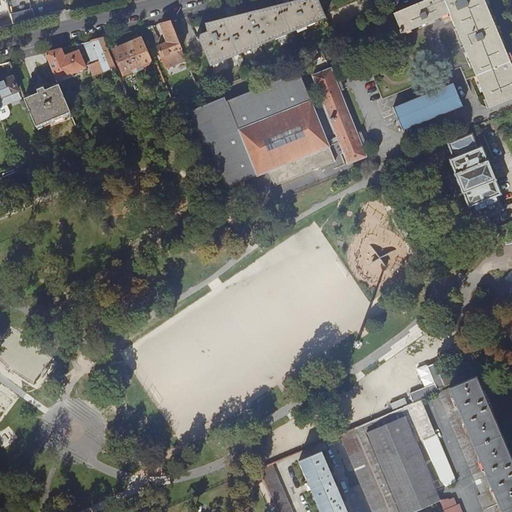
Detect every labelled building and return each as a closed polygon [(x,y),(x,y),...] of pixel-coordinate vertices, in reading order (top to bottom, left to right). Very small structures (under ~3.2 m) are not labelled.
[(302,0),(205,25),(207,32),(198,36),(212,67),(325,18),(318,0),(302,0)] [(396,13),(402,28),(400,29),(402,32),(443,15),(446,22),(454,19),(481,82),(485,81),(495,104),(511,96),(511,66),(486,6),(473,11),(467,0),(426,0),(395,13),(396,13)] [(467,0),(473,11),(486,6),(484,0),(467,0)] [(13,25),(36,19),(34,10),(11,16),(13,25)] [(158,48),(167,69),(187,61),(170,22),(160,25),(168,44),(158,48)] [(141,29),(149,46),(158,42),(151,27),(141,29)] [(83,44),(92,64),(89,66),(93,76),(115,67),(102,39),(83,44)] [(127,45),(137,68),(142,66),(143,67),(144,68),(151,65),(152,63),(142,42),(139,44),(137,40),(127,45)] [(45,54),(58,84),(85,72),(84,70),(85,69),(85,68),(89,66),(92,64),(83,44),(75,46),(76,52),(64,58),(61,50),(45,54)] [(114,54),(123,74),(124,76),(131,73),(132,71),(132,70),(137,68),(127,45),(116,49),(117,53),(114,54)] [(340,143),(349,164),(367,157),(363,145),(358,134),(341,91),(336,81),(331,69),(313,77),(322,98),(312,102),(299,73),(228,102),(226,98),(191,112),(205,147),(210,145),(228,189),(258,176),(259,177),(270,172),(276,187),(337,162),(330,147),(340,143)] [(12,77),(18,91),(21,90),(15,76),(12,77)] [(0,82),(0,118),(1,121),(7,119),(8,117),(9,116),(10,115),(10,114),(10,113),(7,104),(21,98),(18,91),(12,77),(0,82)] [(481,82),(491,105),(495,104),(485,81),(481,82)] [(454,85),(396,108),(396,107),(394,108),(404,131),(405,130),(404,129),(462,106),(463,107),(464,106),(454,83),(453,84),(454,85)] [(59,87),(26,101),(38,129),(71,114),(59,87)] [(133,107),(129,98),(122,101),(126,109),(133,107)] [(121,124),(124,130),(140,123),(137,117),(121,124)] [(451,159),(457,173),(456,173),(464,193),(465,193),(471,207),(474,205),(480,220),(504,210),(498,196),(502,194),(497,180),(492,168),(489,160),(483,147),(479,148),(473,134),(449,144),(455,158),(451,159)] [(82,137),(85,145),(92,143),(89,136),(86,135),(82,137)] [(489,356),(492,363),(503,358),(500,351),(489,356)] [(445,360),(435,364),(445,387),(454,384),(445,360)] [(417,369),(425,386),(435,382),(428,366),(427,364),(417,369)] [(501,511),(511,511),(511,462),(476,378),(449,389),(501,511)] [(425,386),(410,393),(414,403),(439,393),(438,389),(435,382),(425,386)] [(478,497),(484,511),(501,511),(449,389),(438,394),(481,496),(478,497)] [(444,511),(461,511),(459,506),(456,507),(453,500),(448,502),(447,501),(440,502),(436,492),(455,484),(421,401),(355,430),(389,511),(418,511),(440,503),(444,511)] [(341,436),(373,511),(389,511),(355,430),(341,436)] [(347,511),(322,452),(299,462),(320,511),(347,511)] [(292,511),(273,465),(268,467),(260,470),(277,511),(292,511)]
